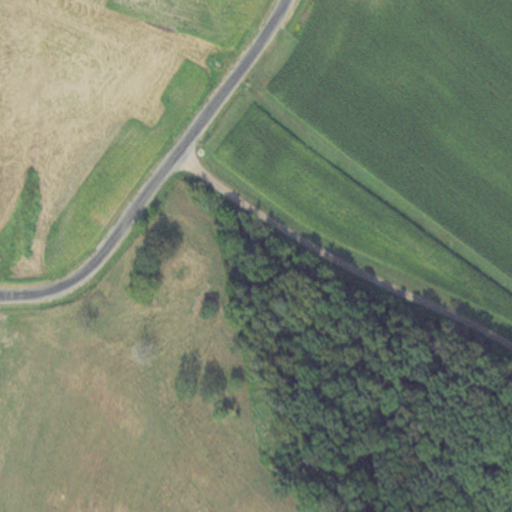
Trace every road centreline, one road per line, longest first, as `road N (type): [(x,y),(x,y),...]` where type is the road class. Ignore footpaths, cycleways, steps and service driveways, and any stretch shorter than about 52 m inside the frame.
road 1 (residential): [(0,297),(49,292),(75,278),(178,153),(282,0)]
road 2 (residential): [(178,153),(235,203),(353,277),(511,345)]
